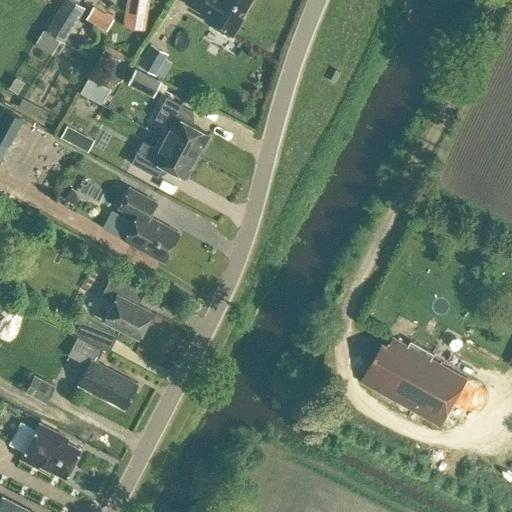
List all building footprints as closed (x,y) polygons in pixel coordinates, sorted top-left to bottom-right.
[(72,0),(61,0),(44,30),(59,39),(62,41),(84,7),(72,0)] [(231,35),(242,18),(240,17),(250,0),(185,0),(184,2),(205,15),(203,18),(231,35)] [(124,5),(121,27),(126,27),(144,30),(147,8),(124,5)] [(91,8),(85,18),(97,25),(103,15),(91,8)] [(50,53),(59,39),(44,30),(42,29),(34,43),(50,53)] [(162,50),(150,43),(137,64),(155,74),(163,60),(158,57),(162,50)] [(160,80),(135,68),(127,84),(152,96),(160,80)] [(186,122),(192,110),(165,96),(154,117),(166,124),(160,135),(197,155),(208,134),(186,122)] [(0,123),(15,132),(22,119),(3,108),(0,112),(0,123)] [(72,143),(78,131),(67,125),(60,136),(72,143)] [(185,177),(197,155),(160,135),(153,147),(141,141),(130,162),(156,176),(162,165),(185,177)] [(162,260),(178,232),(147,215),(155,201),(128,187),(117,207),(134,216),(122,238),(162,260)] [(112,301),(103,319),(137,336),(150,310),(137,303),(143,291),(111,274),(100,295),(112,301)] [(0,324),(10,333),(21,322),(8,311),(0,320),(0,324)] [(82,315),(73,333),(108,351),(117,333),(82,315)] [(123,408),(136,383),(96,361),(102,350),(76,336),(67,354),(86,365),(76,383),(123,408)] [(441,425),(467,379),(431,359),(433,353),(411,341),(408,346),(393,338),(389,345),(383,342),(361,380),(441,425)] [(45,401),(54,385),(33,374),(24,390),(45,401)] [(64,476),(79,448),(54,435),(56,431),(38,422),(19,457),(37,467),(39,463),(64,476)] [(0,511),(32,511),(1,496),(0,498),(0,511)]
